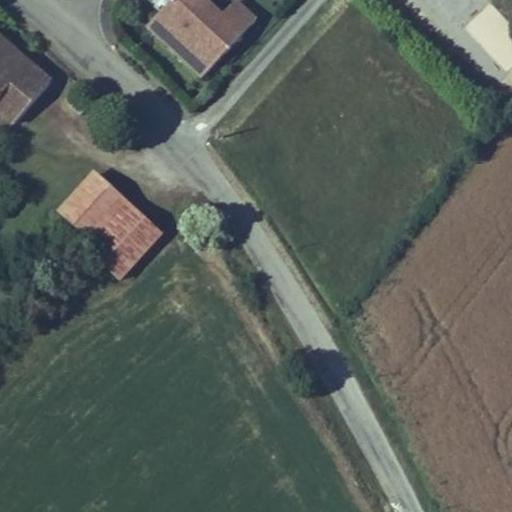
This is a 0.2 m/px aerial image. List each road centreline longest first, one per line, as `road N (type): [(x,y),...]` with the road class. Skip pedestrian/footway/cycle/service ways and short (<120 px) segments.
road 1 (tertiary): [(94,39),(255,203),(352,333),(443,511)]
road 2 (unknown): [(186,133),(308,0)]
